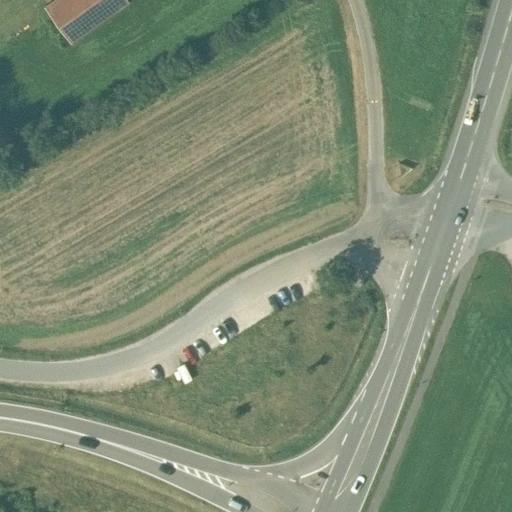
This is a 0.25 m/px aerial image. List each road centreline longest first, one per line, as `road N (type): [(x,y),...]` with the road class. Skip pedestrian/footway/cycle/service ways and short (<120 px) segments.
road 1 (unclassified): [(0,369),(56,372),(120,362),(156,348),(272,273),(383,237)]
road 2 (unclassified): [(354,0),(369,56),(383,237)]
road 3 (trunk): [(0,417),(95,437),(210,478)]
road 4 (tertiary): [(511,11),(446,220)]
road 5 (tertiary): [(446,220),(372,423)]
road 6 (trunk): [(372,423),(285,471),(210,478)]
